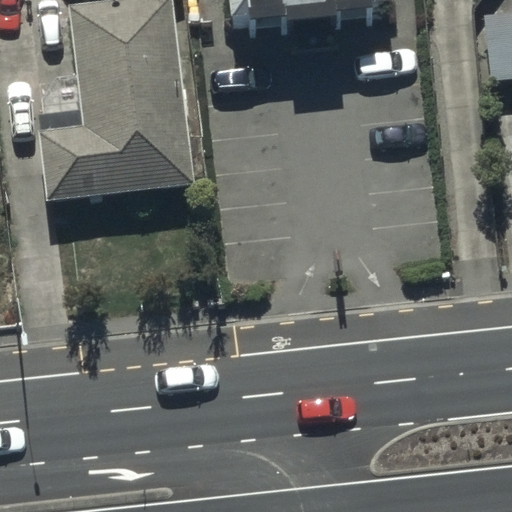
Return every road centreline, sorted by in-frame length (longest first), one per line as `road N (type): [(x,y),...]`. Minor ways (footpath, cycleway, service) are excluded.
road 1 (primary): [(0,422),(261,394)]
road 2 (primary): [(261,394),(511,368)]
